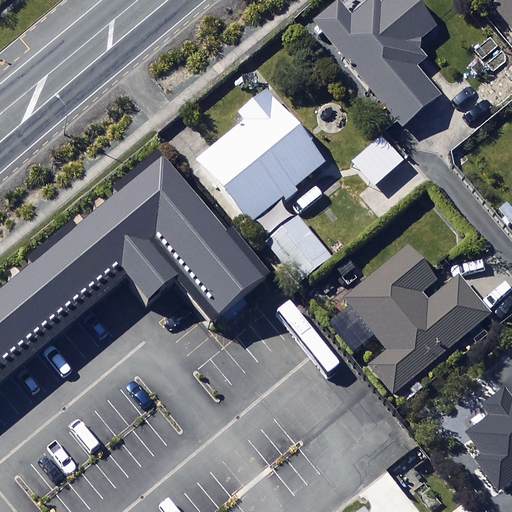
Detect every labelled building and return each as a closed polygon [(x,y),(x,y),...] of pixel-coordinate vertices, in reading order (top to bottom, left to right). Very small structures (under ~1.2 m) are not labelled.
[(409,49),(433,29),(408,0),(389,0),(379,8),(373,1),(351,20),(336,2),(310,24),(398,129),(444,90),(409,49)] [(511,0),(480,0),(511,36),(511,0)] [(301,125),(295,130),(264,92),(233,116),(241,125),(193,163),(246,228),(278,203),(283,209),(301,195),(296,188),(324,166),(309,148),(315,143),(301,125)] [(403,165),(382,139),(351,164),(371,190),(403,165)] [(0,511),(0,394),(128,289),(147,312),(175,288),(213,333),(268,288),(162,159),(0,292),(0,511)] [(297,219),(263,246),(296,285),(329,259),(297,219)] [(419,296),(434,284),(405,249),(342,301),(349,309),(321,332),(345,362),(373,339),(384,352),(364,368),(388,398),(487,317),(456,279),(425,304),(419,296)] [(511,488),(511,394),(509,391),(485,409),(492,418),(468,436),(486,459),(479,464),(503,495),(511,488)]
